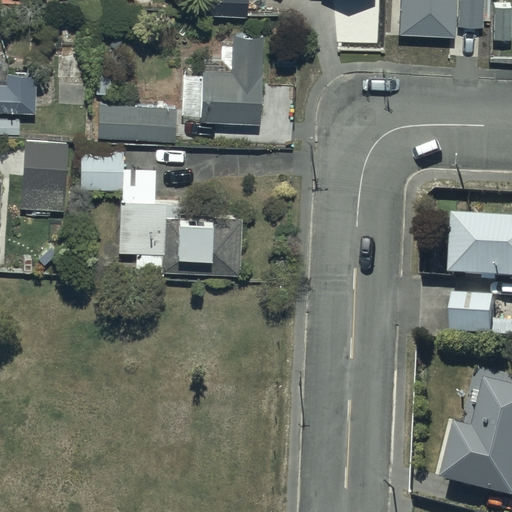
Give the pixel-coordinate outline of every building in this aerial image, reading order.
[(205,0),(206,12),(250,13),(250,0),(205,0)] [(401,0),(400,31),(457,33),(458,0),(401,0)] [(484,0),(460,0),(460,24),(483,25),(484,0)] [(234,35),(233,71),(203,70),(201,121),(262,123),(265,36),(234,35)] [(112,67),(96,67),(95,96),(111,96),(112,67)] [(0,112),(35,114),(37,75),(9,74),(8,86),(0,85),(0,112)] [(177,109),(98,105),(96,139),(175,144),(177,109)] [(27,142),(26,161),(20,161),(19,187),(22,188),(21,211),(62,213),(63,191),(66,191),(67,167),(75,168),(76,144),(27,142)] [(123,149),(80,148),(79,192),(123,193),(123,149)] [(186,205),(119,203),(117,254),(135,254),(135,274),(243,276),(244,218),(214,217),(214,214),(186,213),(186,205)] [(511,221),(451,219),(449,280),(511,281),(511,221)] [(494,299),(452,296),(449,338),(492,340),(494,299)] [(511,392),(493,387),(477,439),(462,434),(445,491),(511,511),(511,392)]
